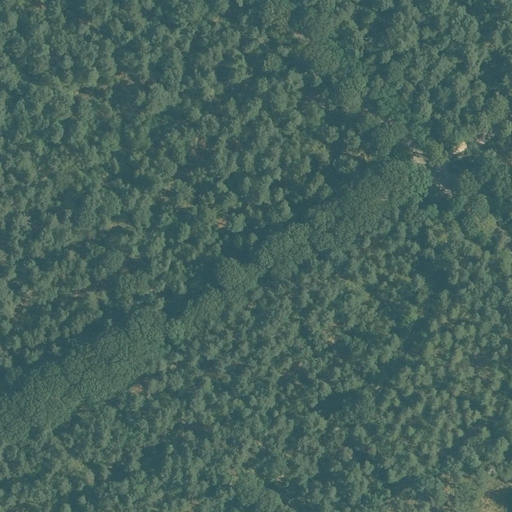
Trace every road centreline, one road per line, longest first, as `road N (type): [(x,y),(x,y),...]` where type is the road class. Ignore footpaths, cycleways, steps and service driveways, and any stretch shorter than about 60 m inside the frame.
road 1 (unclassified): [(0,431),(431,167)]
road 2 (unclassified): [(431,167),(266,0)]
